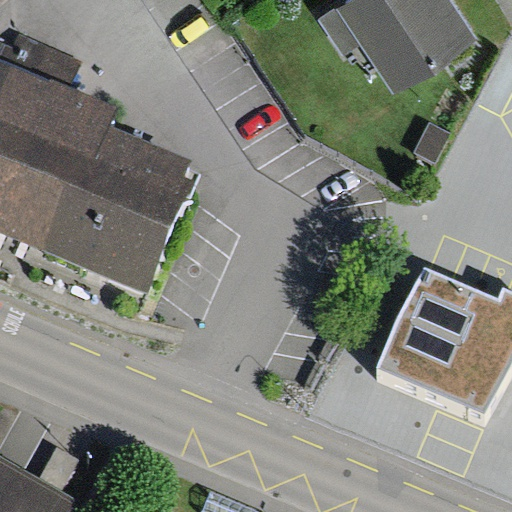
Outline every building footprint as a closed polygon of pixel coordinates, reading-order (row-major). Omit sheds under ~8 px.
[(395,92),(475,37),(448,0),(352,0),(324,20),(347,54),(362,44),(395,92)] [(0,230),(145,292),(199,163),(117,128),(126,108),(76,87),(88,60),(24,33),(17,49),(0,41),(0,230)] [(429,123),(416,153),(437,162),(450,132),(429,123)] [(385,375),(485,420),(511,361),(511,306),(505,304),(501,314),(428,281),(385,375)] [(58,448),(42,478),(64,490),(81,460),(58,448)] [(0,511),(70,511),(75,504),(0,460),(0,511)] [(259,511),(214,493),(205,511),(259,511)]
